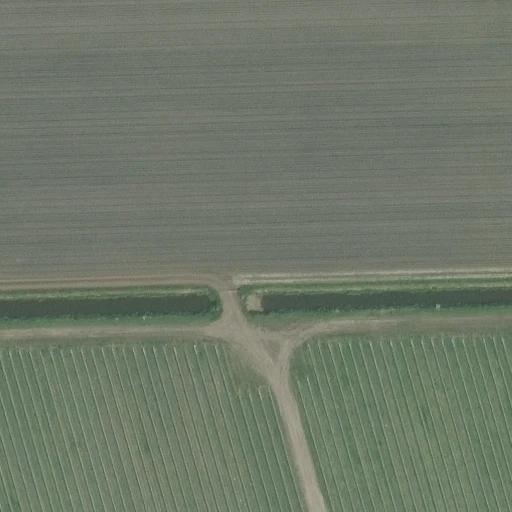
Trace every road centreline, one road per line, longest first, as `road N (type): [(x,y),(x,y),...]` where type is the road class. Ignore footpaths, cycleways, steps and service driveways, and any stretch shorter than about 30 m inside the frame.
road 1 (track): [(0,332),(259,324),(313,511)]
road 2 (track): [(226,282),(511,277)]
road 3 (track): [(236,327),(226,282),(0,291)]
road 4 (track): [(259,324),(511,317)]
